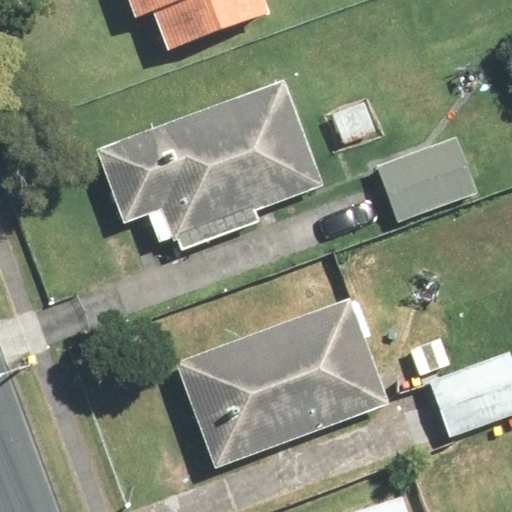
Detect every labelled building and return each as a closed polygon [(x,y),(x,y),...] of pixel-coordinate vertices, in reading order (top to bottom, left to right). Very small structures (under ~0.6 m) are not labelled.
[(137,0),(147,24),(164,18),(180,58),(279,20),(270,0),(137,0)] [(292,85),(104,155),(132,229),(158,220),(168,247),(180,243),(181,247),(185,245),(190,257),(269,227),(265,217),(332,192),(292,85)] [(462,142),(382,172),(404,229),(484,198),(462,142)] [(185,369),(224,474),(398,409),(373,343),(379,341),(365,305),(360,307),(359,304),(185,369)] [(511,358),(437,385),(457,442),(511,422),(511,358)] [(371,511),(413,511),(409,500),(371,511)]
